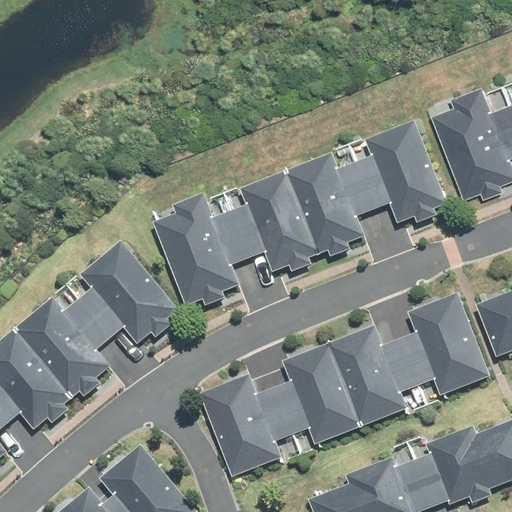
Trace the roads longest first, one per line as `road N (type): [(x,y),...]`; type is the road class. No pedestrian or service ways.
road 1 (residential): [(158,393),(256,336),(511,230)]
road 2 (residential): [(20,511),(158,393)]
road 3 (residential): [(158,393),(200,460),(218,511)]
